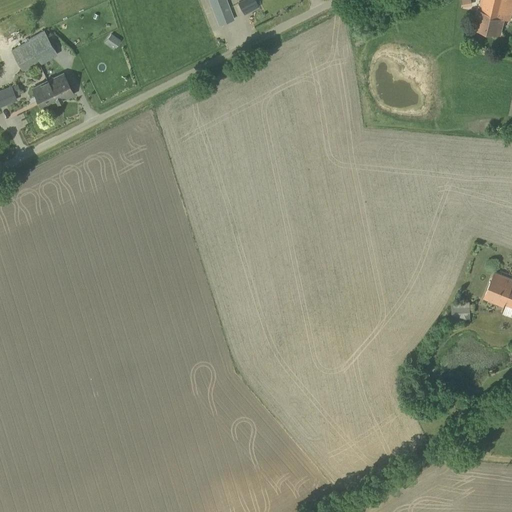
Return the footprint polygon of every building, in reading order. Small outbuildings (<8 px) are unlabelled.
[(208,0),(218,26),(234,19),(226,0),(208,0)] [(260,8),(255,0),(242,0),(250,13),(260,8)] [(510,20),(511,10),(511,0),(480,0),(479,10),(477,10),(473,28),(500,34),(504,19),(510,20)] [(41,64),(58,54),(44,31),(28,40),(28,41),(11,51),(23,72),(40,62),(41,64)] [(42,110),(73,95),(63,73),(32,88),(42,110)] [(0,105),(15,99),(10,87),(0,90),(0,105)] [(511,307),(511,278),(494,271),(483,297),(504,306),(504,305),(511,307)] [(469,304),(469,302),(451,303),(452,322),(471,321),(470,313),(474,312),(473,304),(469,304)] [(424,384),(432,380),(428,373),(421,377),(424,384)]
